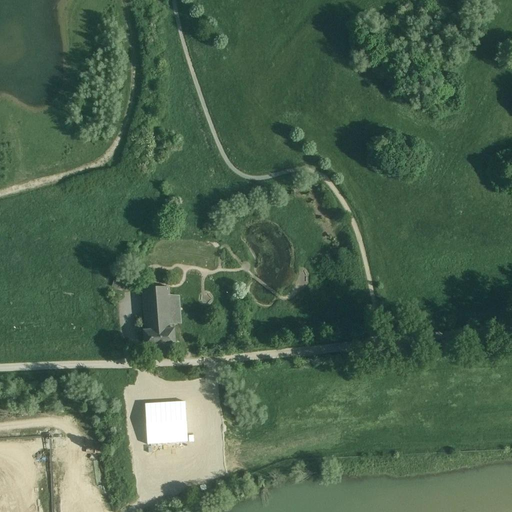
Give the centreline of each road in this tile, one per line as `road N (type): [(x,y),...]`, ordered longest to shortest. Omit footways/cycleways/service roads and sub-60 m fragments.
road 1 (track): [(175,0),(224,158),(247,179),(300,169),(327,181),(356,230),(383,341)]
road 2 (track): [(383,341),(511,328)]
